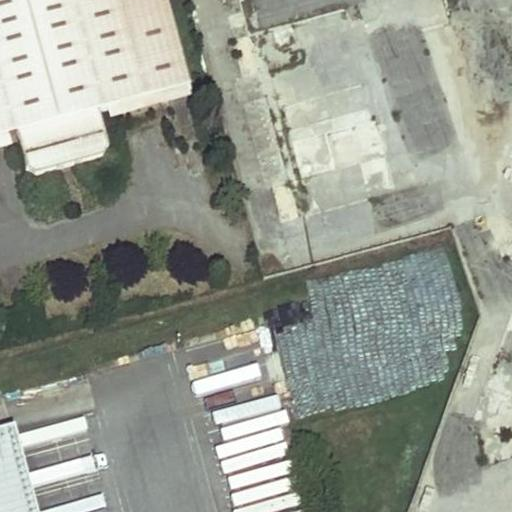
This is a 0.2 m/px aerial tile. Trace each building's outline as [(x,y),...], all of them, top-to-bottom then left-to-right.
[(0,0),(0,140),(1,140),(9,138),(19,174),(29,179),(48,174),(53,166),(64,163),(73,168),(97,162),(103,153),(94,117),(104,115),(186,96),(162,0),(0,0)] [(240,0),(249,33),(332,10),(329,0),(240,0)] [(186,96),(104,115),(106,125),(188,106),(186,96)] [(53,166),(48,174),(73,168),(64,163),(53,166)] [(0,511),(29,511),(8,435),(0,436),(0,511)]
